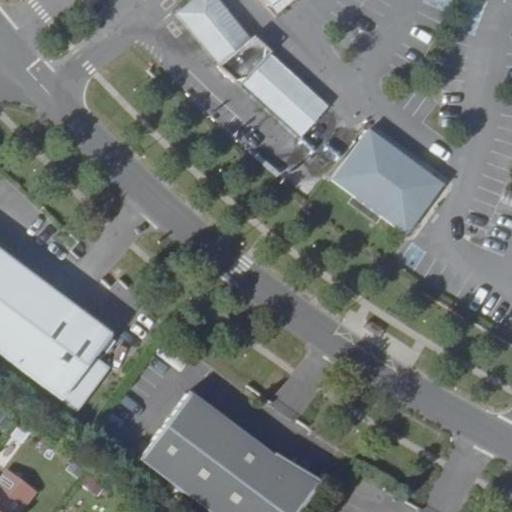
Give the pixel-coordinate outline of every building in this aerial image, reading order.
[(216,66),(248,40),(216,0),(190,0),(174,14),(216,66)] [(216,66),(216,67),(229,78),(240,77),(262,59),(263,51),(264,48),(250,38),(248,40),(216,66)] [(240,77),(231,78),(329,167),(357,134),(263,51),(262,59),(240,77)] [(357,134),(326,176),(398,230),(435,181),(363,126),(357,134)] [(109,336),(0,252),(0,358),(77,415),(110,369),(94,357),(109,336)] [(136,459),(204,511),(297,511),(320,484),(271,455),(270,457),(185,393),(136,459)] [(12,419),(19,410),(7,401),(0,411),(12,419)] [(0,511),(18,511),(27,501),(0,480),(0,511)]
